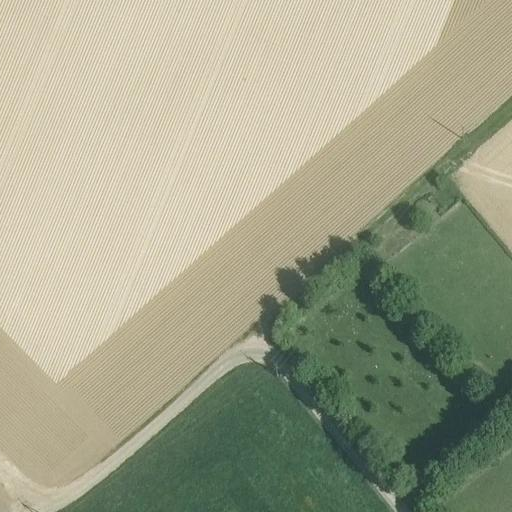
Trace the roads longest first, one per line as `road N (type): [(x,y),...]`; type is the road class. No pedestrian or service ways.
road 1 (unclassified): [(404,511),(256,336),(50,511)]
road 2 (track): [(511,102),(256,336)]
